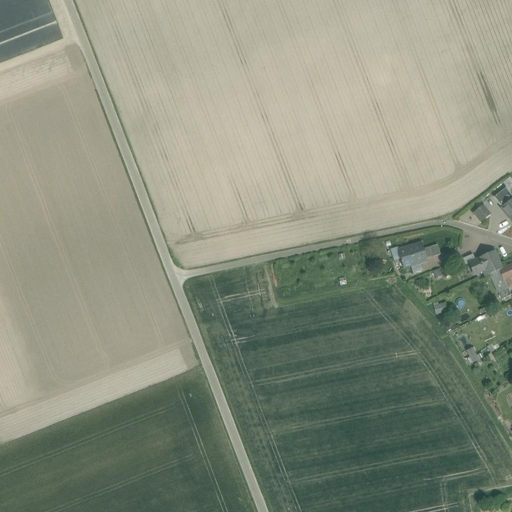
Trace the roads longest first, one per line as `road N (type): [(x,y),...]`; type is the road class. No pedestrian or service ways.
road 1 (residential): [(172,277),(444,223),(511,243)]
road 2 (unclassified): [(172,277),(66,0)]
road 3 (residential): [(262,511),(172,277)]
